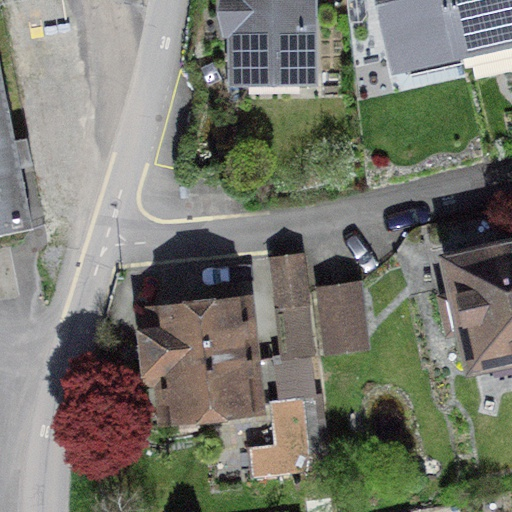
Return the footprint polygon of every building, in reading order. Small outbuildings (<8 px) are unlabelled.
[(317,0),(226,0),(228,95),(319,93),(317,0)] [(370,0),(390,83),(461,67),(446,0),(370,0)] [(511,0),(446,0),(461,67),(511,55),(511,0)] [(0,63),(0,240),(37,232),(0,63)] [(228,172),(192,175),(194,197),(230,194),(228,172)] [(511,238),(447,255),(475,372),(511,363),(511,238)] [(306,253),(269,257),(281,358),(317,354),(306,253)] [(360,281),(317,287),(325,351),(369,346),(360,281)] [(253,286),(155,293),(164,421),(262,414),(253,286)] [(332,511),(327,496),(300,505),(302,511),(332,511)]
